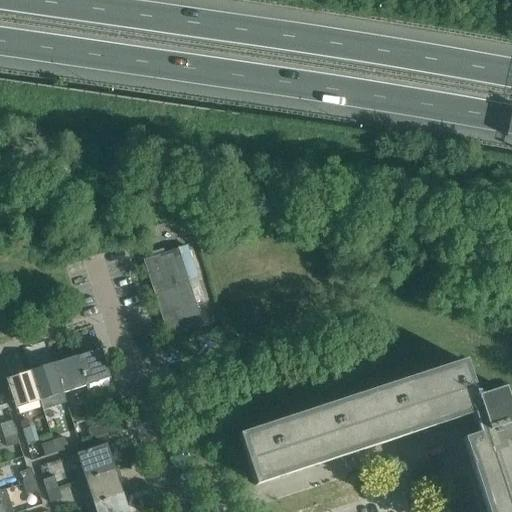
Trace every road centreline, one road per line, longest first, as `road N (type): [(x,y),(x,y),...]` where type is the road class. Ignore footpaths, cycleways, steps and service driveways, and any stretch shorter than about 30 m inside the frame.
road 1 (motorway): [(0,46),(511,122)]
road 2 (motorway): [(511,74),(36,0)]
road 3 (residential): [(182,511),(92,261)]
